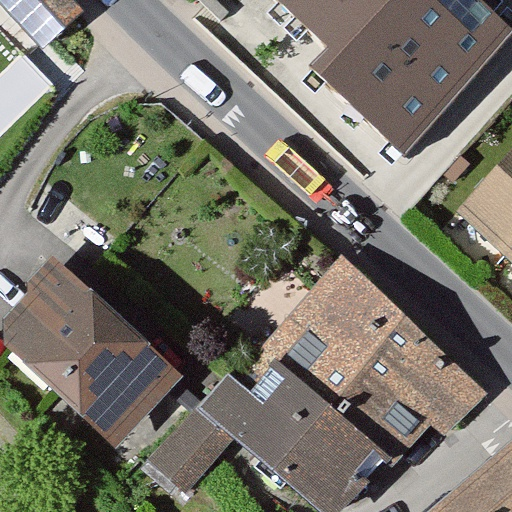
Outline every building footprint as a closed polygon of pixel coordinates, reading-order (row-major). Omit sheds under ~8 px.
[(74,0),(4,0),(40,36),(76,2),(74,0)] [(274,0),(335,58),(317,77),(401,157),(511,41),(511,27),(483,0),(274,0)] [(511,164),(472,209),(511,245),(511,164)] [(61,257),(0,318),(0,336),(113,449),(183,378),(61,257)] [(355,511),(489,395),(342,260),(204,410),(320,511),(355,511)] [(511,511),(511,447),(438,511),(511,511)]
